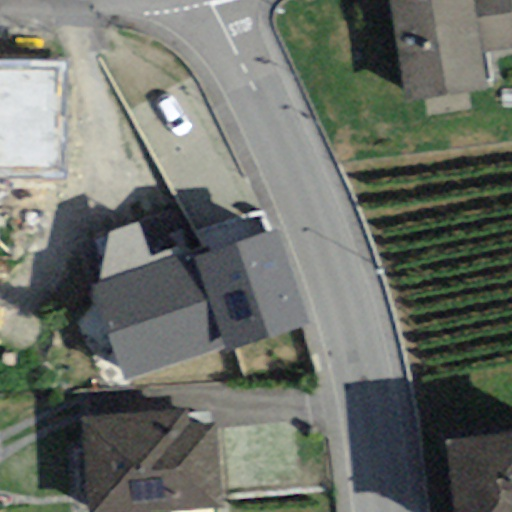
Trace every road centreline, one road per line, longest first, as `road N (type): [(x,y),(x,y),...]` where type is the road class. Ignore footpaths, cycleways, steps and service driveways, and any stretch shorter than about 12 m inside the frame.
road 1 (residential): [(381,511),(359,368),(332,278),(298,181),(208,0)]
road 2 (unknown): [(90,0),(114,142),(146,195)]
